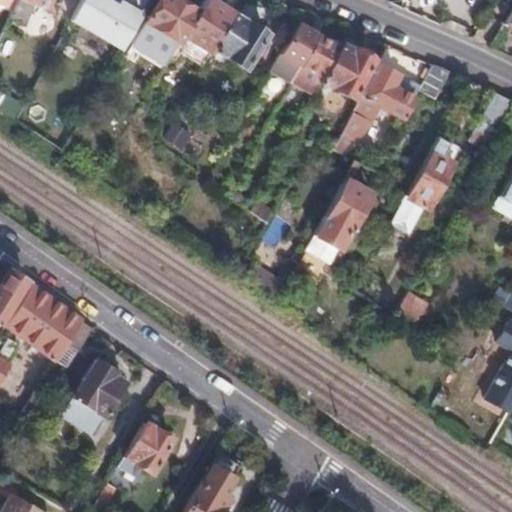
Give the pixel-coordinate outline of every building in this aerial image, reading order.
[(50,0),(13,0),(5,18),(20,26),(31,7),(43,13),(50,0)] [(77,0),(67,20),(116,51),(138,16),(115,2),(112,6),(103,0),(77,0)] [(178,44),(181,37),(195,13),(173,0),(156,0),(144,22),(176,42),(178,44)] [(208,53),(210,49),(232,16),(205,0),(202,0),(195,13),(181,37),(208,53)] [(511,9),(501,27),(511,32),(511,9)] [(232,16),(210,49),(244,70),(265,37),(232,16)] [(2,22),(0,27),(0,42),(9,47),(18,30),(2,22)] [(279,78),(287,84),(315,35),(295,24),(275,57),(280,60),(281,57),(289,62),(279,78)] [(336,47),(315,35),(287,84),(295,88),(304,71),(318,79),(336,47)] [(318,79),(317,81),(348,99),(369,61),(349,50),(349,51),(338,45),(336,47),(318,79)] [(416,90),(415,91),(431,100),(446,74),(429,66),(416,90)] [(399,120),(415,91),(416,90),(374,67),(338,132),(351,140),(362,119),(370,123),(378,108),(399,120)] [(287,84),(282,94),(288,98),(295,88),(287,84)] [(289,107),(299,112),(308,96),(299,90),(289,107)] [(477,120),(496,132),(511,104),(511,103),(492,94),(477,120)] [(385,226),(399,234),(405,236),(448,161),(439,156),(445,145),(434,139),(385,226)] [(339,180),(360,192),(370,172),(349,162),(339,180)] [(511,166),(495,197),(511,206),(511,166)] [(365,194),(360,192),(339,180),(309,236),(334,250),(365,194)] [(385,226),(373,246),(386,254),(399,234),(385,226)] [(0,321),(25,285),(3,269),(0,274),(0,321)] [(53,363),(63,346),(77,322),(28,287),(2,328),(18,339),(53,363)] [(402,306),(393,323),(404,328),(413,311),(402,306)] [(511,324),(506,321),(494,344),(508,351),(497,371),(511,379),(511,324)] [(77,322),(63,346),(75,353),(89,330),(77,322)] [(0,331),(0,357),(5,361),(18,339),(2,328),(0,331)] [(0,378),(9,363),(5,361),(0,357),(0,378)] [(91,363),(58,416),(88,434),(120,383),(109,377),(110,375),(91,363)] [(5,403),(22,414),(34,393),(42,380),(24,368),(12,387),(14,388),(5,403)] [(22,414),(11,431),(20,437),(37,410),(34,409),(41,397),(34,393),(22,414)] [(511,430),(511,415),(506,411),(499,423),(511,430)] [(119,458),(135,468),(148,476),(169,441),(140,424),(119,458)] [(214,456),(180,511),(218,511),(225,498),(218,494),(232,467),(214,456)] [(135,468),(119,458),(114,467),(130,476),(135,468)] [(104,484),(89,509),(93,511),(100,511),(114,490),(111,488),(104,484)] [(0,511),(40,511),(10,494),(0,510),(0,511)]
